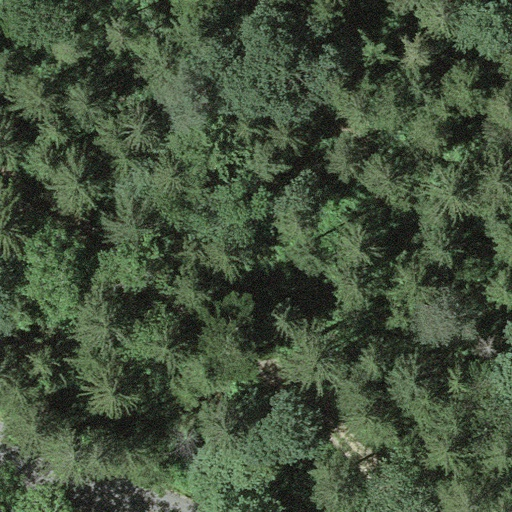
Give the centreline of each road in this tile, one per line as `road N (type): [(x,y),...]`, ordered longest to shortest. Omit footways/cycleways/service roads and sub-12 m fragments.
road 1 (track): [(0,181),(176,293),(429,511)]
road 2 (tertiary): [(144,511),(0,455)]
